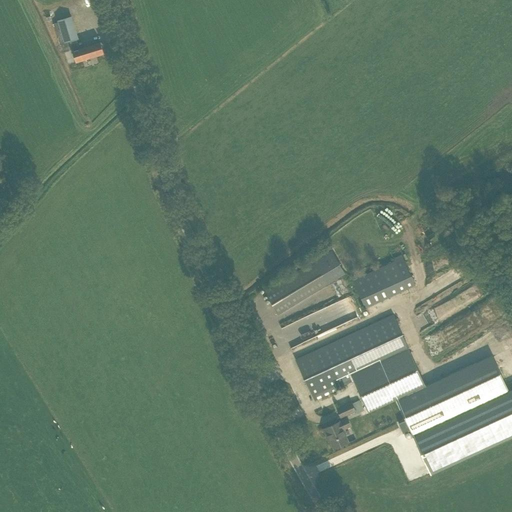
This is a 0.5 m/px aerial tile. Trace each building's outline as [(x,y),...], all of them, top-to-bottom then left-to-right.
[(58,20),(58,22),(54,23),(60,44),(79,39),(72,16),(58,20)] [(72,51),(74,59),(76,62),(104,54),(100,42),(72,51)] [(428,239),(433,235),(428,229),(423,233),(428,239)] [(346,273),(331,250),(314,261),(273,286),(265,291),(278,314),(287,308),(328,285),(346,273)] [(378,273),(354,283),(366,309),(390,298),(378,273)] [(293,339),(357,318),(352,303),(288,324),(293,339)] [(394,316),(296,359),(314,400),(317,399),(316,397),(354,381),(368,412),(397,399),(397,400),(406,421),(399,425),(404,435),(411,431),(414,437),(509,393),(494,360),(427,389),(426,386),(394,316)] [(511,391),(509,393),(414,437),(414,439),(430,473),(511,435),(511,391)] [(341,417),(356,411),(352,403),(337,410),(341,417)] [(347,418),(332,425),(323,429),(327,437),(328,436),(334,449),(348,442),(343,430),(351,427),(347,418)]
